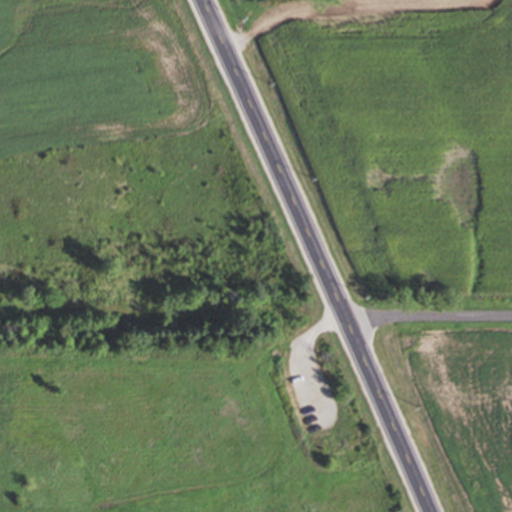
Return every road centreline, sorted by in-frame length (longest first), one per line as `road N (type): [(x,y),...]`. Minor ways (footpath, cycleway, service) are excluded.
road 1 (secondary): [(430,511),(204,0)]
road 2 (residential): [(347,315),(511,315)]
